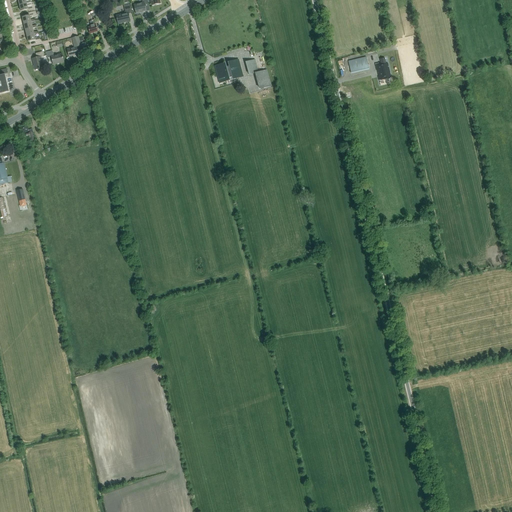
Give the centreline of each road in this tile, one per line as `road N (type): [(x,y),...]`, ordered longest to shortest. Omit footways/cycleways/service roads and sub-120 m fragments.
road 1 (unclassified): [(437,511),(314,0)]
road 2 (secondary): [(44,101),(182,13)]
